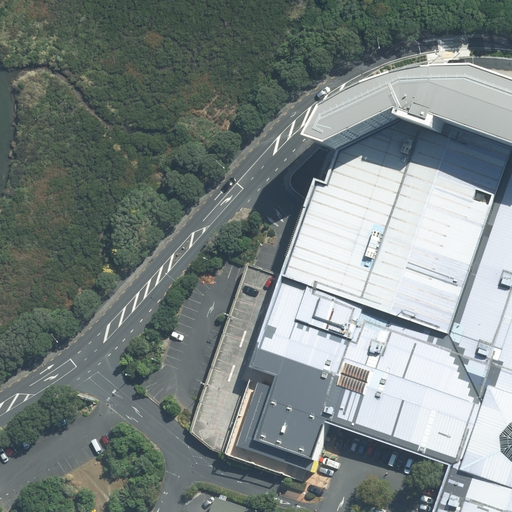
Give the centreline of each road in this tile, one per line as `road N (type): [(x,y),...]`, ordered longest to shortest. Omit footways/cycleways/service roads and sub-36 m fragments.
road 1 (secondary): [(323,101),(106,334),(0,409)]
road 2 (secondary): [(323,101),(345,76),(387,56),(447,44),(511,45)]
road 3 (secondary): [(511,64),(426,67),(323,101)]
